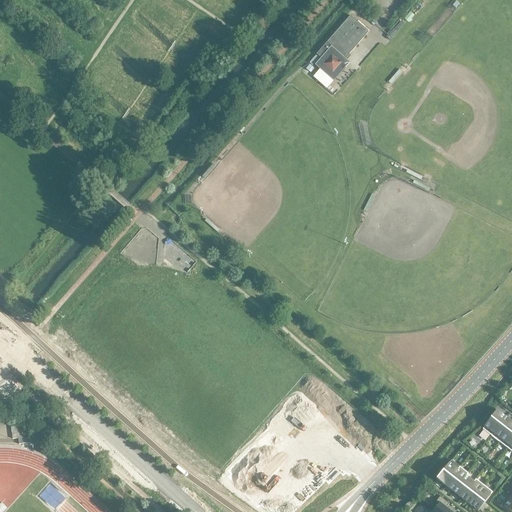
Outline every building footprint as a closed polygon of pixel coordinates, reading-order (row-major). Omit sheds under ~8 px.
[(369,32),(350,16),(316,55),(321,59),(315,65),(333,82),(349,63),(345,59),(369,32)] [(314,66),(320,59),(316,55),(309,63),(314,66)] [(491,436),(506,417),(497,410),(484,427),(482,429),(491,436)] [(511,425),(511,421),(506,417),(491,436),(499,442),(511,425)] [(511,441),(511,425),(499,442),(507,448),(511,441)] [(445,487),(460,467),(459,467),(457,469),(449,463),(436,480),(445,487)] [(468,474),(460,467),(445,487),(453,493),(466,476),(468,474)] [(466,476),(453,493),(461,499),(474,482),(466,476)] [(474,482),(461,499),(469,505),(484,486),(475,479),(474,482)] [(492,492),(484,486),(469,505),(478,511),(491,495),(490,495),(492,492)] [(437,503),(431,511),(432,511),(452,511),(447,508),(450,504),(440,496),(435,502),(437,503)] [(511,511),(511,498),(510,497),(503,506),(510,511),(511,511)]
